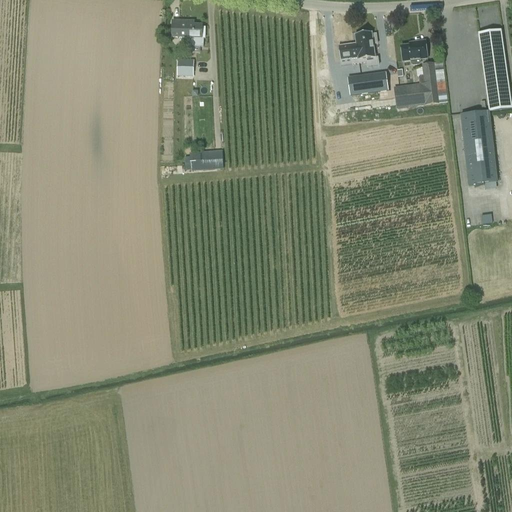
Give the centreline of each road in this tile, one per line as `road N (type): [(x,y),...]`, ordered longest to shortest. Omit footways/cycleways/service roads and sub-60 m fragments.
road 1 (unknown): [(443,3),(461,188),(471,194),(500,185),(501,118)]
road 2 (unclassified): [(266,0),(347,7),(460,0)]
